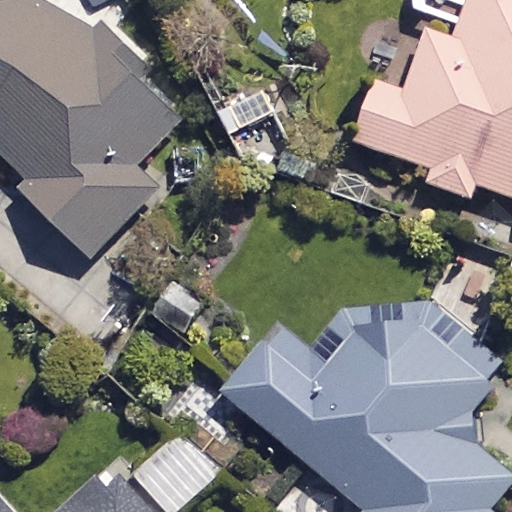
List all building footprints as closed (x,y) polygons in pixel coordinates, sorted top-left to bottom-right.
[(0,0),(0,159),(41,191),(31,201),(100,261),(206,116),(143,73),(162,45),(95,0),(0,0)] [(511,0),(416,0),(412,12),(465,30),(460,45),(428,34),(409,89),(379,79),(356,143),(432,170),(427,184),(475,201),(480,187),(511,197),(511,0)] [(457,252),(439,295),(484,314),(502,272),(457,252)] [(439,295),(427,285),(377,345),(354,326),(325,361),(285,328),(231,394),(368,508),(364,511),(493,511),(511,489),(511,467),(465,428),(511,371),(511,370),(484,348),(491,339),(439,295)] [(179,432),(136,472),(172,511),(184,511),(221,478),(179,432)] [(61,511),(1,511),(0,510),(0,511),(151,511),(111,467),(61,511)]
